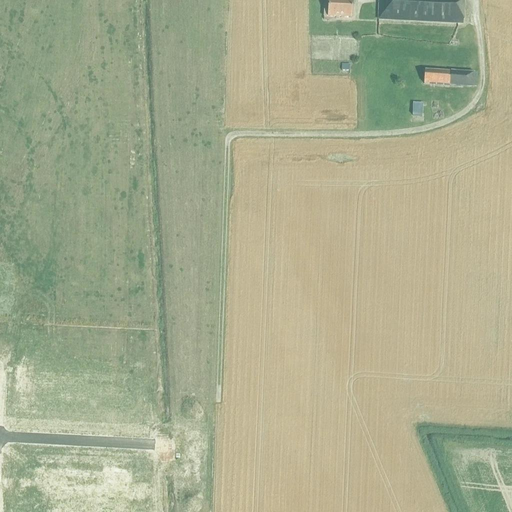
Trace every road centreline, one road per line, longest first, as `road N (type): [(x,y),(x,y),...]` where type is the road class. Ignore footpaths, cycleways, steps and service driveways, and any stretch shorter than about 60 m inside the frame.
road 1 (residential): [(0,8),(141,86),(162,443)]
road 2 (residential): [(431,455),(162,443)]
road 3 (residential): [(0,151),(9,151),(0,403)]
road 4 (residential): [(162,443),(0,436)]
